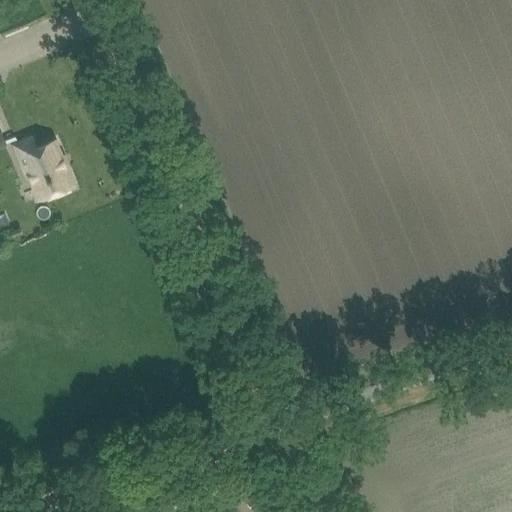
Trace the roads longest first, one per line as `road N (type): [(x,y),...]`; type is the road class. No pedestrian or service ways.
road 1 (unclassified): [(270,418),(90,0)]
road 2 (unclassified): [(7,511),(270,418)]
road 3 (unclassified): [(270,418),(511,337)]
